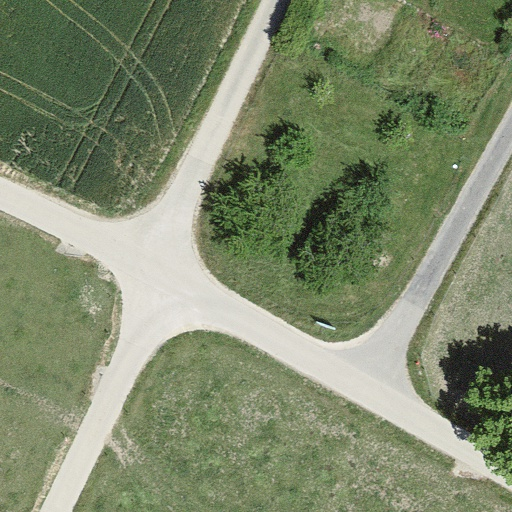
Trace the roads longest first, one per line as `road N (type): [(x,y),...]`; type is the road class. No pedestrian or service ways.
road 1 (unclassified): [(161,252),(511,463)]
road 2 (unclassified): [(161,252),(43,511)]
road 3 (unclassified): [(287,0),(161,252)]
road 4 (unclassified): [(0,181),(161,252)]
